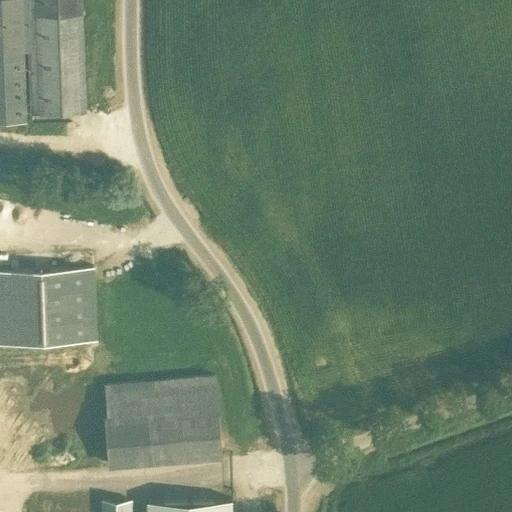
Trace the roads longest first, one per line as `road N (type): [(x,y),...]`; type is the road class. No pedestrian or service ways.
road 1 (unclassified): [(292,468),(274,384),(249,320),(154,185),(134,99),(130,0)]
road 2 (unclassified): [(292,468),(511,389)]
